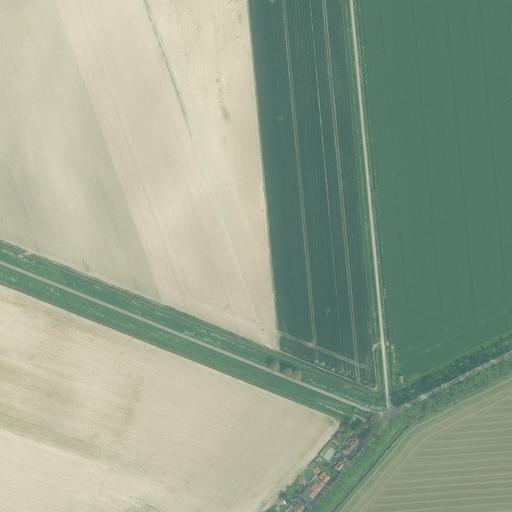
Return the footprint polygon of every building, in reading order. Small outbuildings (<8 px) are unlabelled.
[(349,445),(354,449),(361,440),(355,434),(351,439),(350,439),(346,443),(349,445)] [(345,452),(349,455),(354,449),(349,445),(344,451),(345,452)] [(339,453),(335,457),(337,459),(340,462),(342,463),(346,459),(340,454),(339,453)] [(337,459),(332,465),(335,467),(339,471),(344,465),(342,463),(340,462),(337,459)] [(340,472),(335,468),(332,471),(336,474),(331,479),(333,480),(340,472)] [(319,477),(322,480),(326,483),(330,478),(324,472),(319,477)] [(298,500),(302,504),(306,507),(325,484),(321,481),(318,478),(312,486),(313,487),(312,488),(310,486),(298,500)] [(299,503),(294,508),(299,511),(301,511),(305,508),(301,504),(299,503)]
